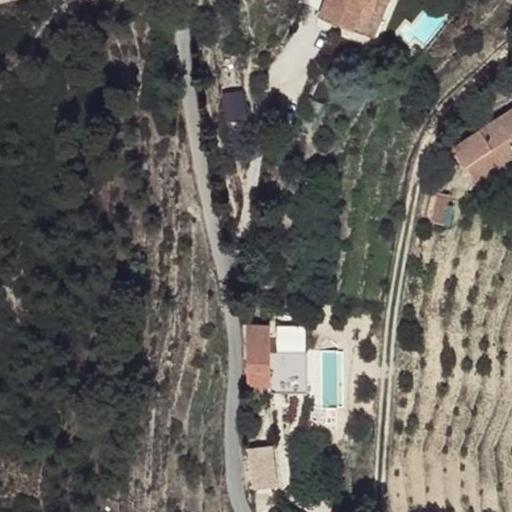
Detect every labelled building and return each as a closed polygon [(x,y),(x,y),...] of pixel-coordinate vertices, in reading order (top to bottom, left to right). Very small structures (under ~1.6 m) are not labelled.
[(322,0),(313,22),(358,41),(372,5),(382,8),(385,0),(322,0)] [(382,8),(372,5),(358,41),(368,45),(382,8)] [(246,115),(242,87),(221,90),(225,118),(246,115)] [(511,105),(471,132),(490,162),(511,149),(511,105)] [(511,149),(490,162),(498,176),(511,167),(511,149)] [(269,326),(247,326),(247,384),(262,383),(263,392),(307,391),(306,349),(269,350),(269,326)] [(263,449),(245,451),(250,492),(269,490),(263,449)]
